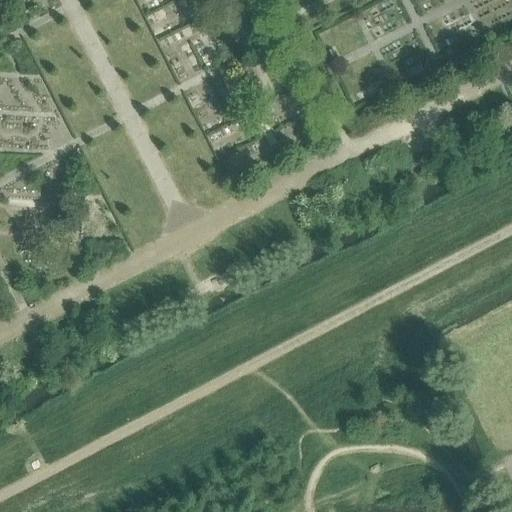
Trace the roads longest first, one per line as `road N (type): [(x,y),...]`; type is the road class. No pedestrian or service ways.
road 1 (track): [(511,230),(0,496)]
road 2 (unknown): [(311,511),(308,489),(319,462),(341,450),(375,449),(415,454),(442,472),(469,511)]
